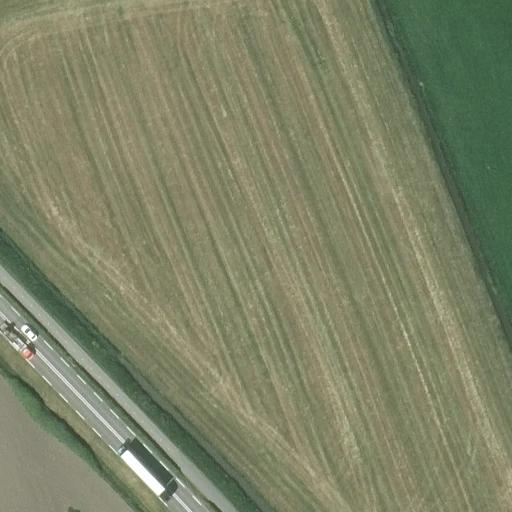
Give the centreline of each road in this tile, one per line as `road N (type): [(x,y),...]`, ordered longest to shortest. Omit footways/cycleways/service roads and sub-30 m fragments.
road 1 (unclassified): [(227,511),(0,270)]
road 2 (primary): [(188,511),(0,313)]
